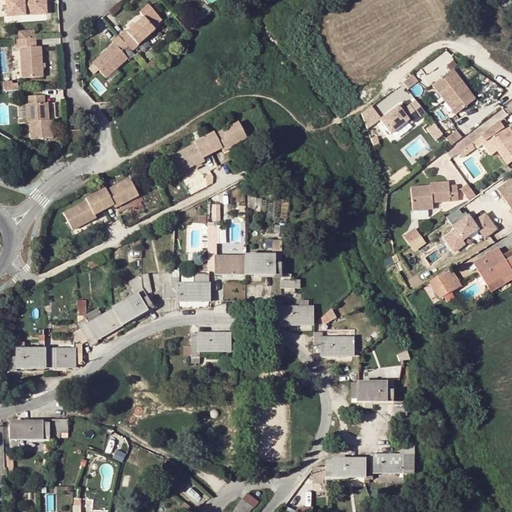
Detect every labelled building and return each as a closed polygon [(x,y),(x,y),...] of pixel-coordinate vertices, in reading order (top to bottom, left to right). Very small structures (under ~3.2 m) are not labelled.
[(6,0),(7,16),(39,14),(39,4),(46,4),(45,0),(6,0)] [(119,36),(133,51),(141,43),(157,29),(155,27),(163,19),(150,4),(141,12),(145,17),(129,32),(127,29),(119,36)] [(163,36),(157,29),(141,43),(148,50),(163,36)] [(133,51),(119,36),(113,42),(115,44),(94,63),(95,64),(91,68),(96,74),(100,70),(107,78),(128,59),(130,61),(136,56),(133,51)] [(37,39),(16,40),(16,48),(21,48),(24,78),(45,76),(43,47),(38,47),(37,39)] [(456,115),(476,99),(453,69),(433,85),(456,115)] [(418,82),(412,75),(402,83),(407,90),(413,87),(418,82)] [(4,83),(4,91),(20,90),(19,84),(13,84),(13,83),(4,83)] [(32,122),(33,139),(55,137),(54,120),(48,121),(48,116),(50,116),(49,102),(47,102),(46,94),(30,95),(31,103),(28,104),(29,122),(32,122)] [(396,105),(378,119),(389,133),(407,119),(409,122),(424,111),(413,98),(402,107),(399,109),(396,105)] [(501,120),(480,137),(472,143),(476,149),(482,145),(484,143),(489,141),(496,152),(506,166),(511,161),(511,136),(505,127),(501,120)] [(217,133),(216,131),(206,136),(215,153),(224,148),(226,150),(235,145),(235,144),(249,137),(241,122),(217,133)] [(462,137),(457,131),(446,139),(451,145),(462,137)] [(215,153),(206,136),(197,141),(198,143),(174,155),(183,172),(198,164),(199,165),(207,161),(205,158),(215,153)] [(482,145),(490,157),(496,152),(489,141),(484,143),(482,145)] [(474,150),(470,144),(458,154),(462,159),(474,150)] [(109,190),(107,188),(97,192),(106,209),(115,205),(117,207),(140,195),(132,178),(109,190)] [(511,179),(500,188),(511,204),(511,179)] [(431,185),(410,185),(411,208),(431,208),(431,201),(431,199),(434,199),(434,201),(457,200),(456,185),(448,186),(448,182),(430,182),(431,185)] [(469,183),(462,188),(471,200),(478,195),(469,183)] [(106,209),(97,192),(88,197),(90,200),(66,212),(74,229),(98,217),(96,215),(106,209)] [(462,208),(450,217),(457,225),(468,216),(462,208)] [(445,235),(455,251),(484,233),(487,237),(501,228),(490,211),(478,219),(476,215),(445,235)] [(411,232),(400,240),(405,247),(416,239),(411,232)] [(280,248),(272,248),(272,256),(272,262),(280,262),(280,260),(280,248)] [(474,263),(489,288),(506,277),(508,279),(511,276),(511,256),(506,260),(503,256),(498,248),(474,263)] [(511,250),(503,256),(506,260),(511,256),(511,250)] [(214,271),(214,275),(246,275),(246,257),(216,257),(216,251),(207,251),(207,271),(214,271)] [(104,261),(100,253),(86,260),(91,268),(104,261)] [(246,275),(261,275),(272,275),(273,278),(280,278),(280,270),(280,262),(272,262),(272,256),(246,256),(246,257),(246,275)] [(448,271),(430,282),(441,299),(458,288),(448,271)] [(492,292),(511,280),(511,276),(508,279),(506,277),(489,288),(492,292)] [(280,280),(280,288),(295,289),(295,280),(280,280)] [(140,283),(132,288),(136,294),(139,299),(145,295),(144,290),(143,287),(140,283)] [(208,283),(177,283),(177,286),(169,286),(169,298),(177,298),(177,302),(185,302),(208,301),(208,283)] [(139,299),(136,294),(113,307),(113,308),(113,309),(122,324),(145,311),(152,307),(145,295),(139,299)] [(122,324),(113,309),(102,316),(86,325),(85,314),(85,300),(77,300),(76,322),(79,328),(86,342),(90,347),(96,343),(95,340),(103,336),(122,324)] [(311,308),(280,308),(280,301),(272,301),(272,322),(280,322),(280,325),(290,325),(311,325),(311,308)] [(85,314),(86,325),(102,316),(97,308),(85,314)] [(74,350),(65,350),(44,350),(44,366),(67,367),(74,367),(74,363),(82,363),(82,345),(86,342),(79,328),(74,331),(74,350)] [(17,336),(17,330),(17,337),(8,336),(9,355),(16,355),(16,347),(44,347),(44,342),(44,336),(39,336),(39,342),(22,342),(22,336),(17,336)] [(320,353),(320,356),(351,356),(351,339),(321,339),(321,332),(312,332),(312,351),(313,352),(320,353)] [(200,351),(229,351),(229,334),(191,334),(191,335),(190,357),(192,357),(192,361),(197,361),(197,357),(200,357),(200,351)] [(44,350),(65,350),(65,342),(44,342),(44,347),(44,350)] [(9,372),(17,372),(17,368),(44,368),(44,366),(44,350),(44,347),(16,347),(16,355),(9,355),(9,372)] [(0,373),(0,382),(9,382),(10,374),(0,373)] [(393,402),(397,402),(397,380),(394,380),(394,377),(386,376),(386,384),(386,391),(393,391),(393,402)] [(372,402),(385,402),(393,402),(393,391),(386,391),(386,384),(358,383),(358,399),(358,402),(372,402)] [(393,408),(393,415),(409,415),(410,400),(406,400),(403,402),(403,408),(393,408)] [(49,434),(52,436),(67,436),(67,419),(50,419),(49,423),(49,434)] [(42,442),(47,443),(52,442),(52,436),(49,434),(42,434),(42,423),(42,422),(11,422),(11,439),(42,439),(42,442)] [(372,477),(372,473),(404,473),(404,455),(372,455),(372,459),(364,459),(364,460),(364,477),(372,477)] [(325,467),(324,477),(364,477),(364,460),(334,460),(334,461),(325,461),(325,467)] [(324,477),(325,467),(313,467),(313,479),(308,479),(308,488),(317,488),(317,484),(321,484),(321,477),(324,477)] [(254,506),(258,501),(246,493),(243,498),(253,506),(254,506)] [(239,504),(249,511),(253,506),(243,498),(239,504)]
